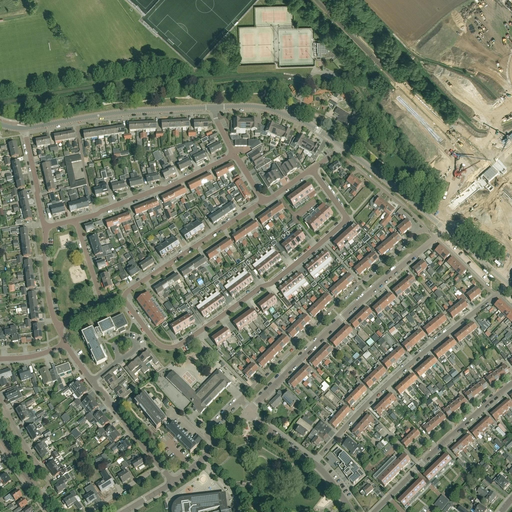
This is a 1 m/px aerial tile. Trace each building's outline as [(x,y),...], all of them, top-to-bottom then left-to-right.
[(319,42),(317,42),(317,44),(319,44),(319,52),(318,52),(318,56),(330,56),(333,53),(324,42),(319,42)] [(339,116),(336,121),(346,128),(353,117),(337,108),(334,113),(339,116)] [(240,121),(240,120),(234,120),(234,127),(231,127),(231,134),(236,134),(236,131),(240,131),(240,130),(240,121)] [(251,120),(251,121),(251,130),(251,131),(255,131),(255,134),(260,134),(260,127),(257,127),(257,120),(251,120)] [(275,126),(275,125),(273,125),(273,124),(269,123),(267,129),(264,128),(261,135),(266,137),(267,134),(271,135),(275,126)] [(276,137),(280,128),(275,126),(271,135),(276,137)] [(285,130),(280,128),(276,137),(281,139),(285,130)] [(285,130),(281,139),(285,141),(283,144),(289,146),(291,139),(288,138),(291,132),(285,130)] [(74,132),(67,133),(69,141),(75,139),(74,132)] [(219,143),(217,144),(215,140),(214,140),(213,139),(218,136),(217,132),(212,134),(209,136),(217,152),(222,149),(219,143)] [(69,141),(67,133),(61,134),(62,142),(69,141)] [(62,142),(61,134),(54,136),(55,143),(62,142)] [(217,152),(209,136),(207,137),(208,138),(207,138),(210,145),(207,146),(208,148),(211,154),(217,152)] [(305,139),(300,136),(297,141),(294,140),(290,146),(295,149),(296,146),(300,148),(300,147),(305,139)] [(49,138),(42,139),(44,147),(50,145),(49,138)] [(44,147),(42,139),(36,140),(37,148),(44,147)] [(310,142),(305,139),(300,147),(305,150),(310,142)] [(262,144),(260,141),(258,141),(258,140),(251,148),(252,150),(262,144)] [(314,145),(310,142),(305,150),(303,152),(304,153),(307,155),(308,155),(309,153),(314,145)] [(8,145),(10,151),(17,150),(16,143),(8,145)] [(314,144),(314,145),(309,153),(312,155),(311,158),(316,161),(320,155),(316,153),(320,147),(314,144)] [(204,152),(201,154),(198,148),(197,149),(195,146),(194,146),(195,149),(201,161),(207,158),(204,152)] [(250,157),(253,162),(261,157),(259,154),(261,152),(262,148),(261,146),(252,152),(254,155),(250,157)] [(201,161),(195,149),(193,150),(196,156),(193,158),(196,164),(201,161)] [(19,156),(17,150),(10,151),(11,158),(19,156)] [(167,150),(163,151),(166,158),(167,157),(169,163),(172,161),(167,150)] [(162,160),(158,151),(152,154),(157,162),(162,160)] [(290,161),(287,164),(292,172),(297,169),(294,164),(297,162),(293,156),(294,155),(293,154),(290,152),(287,154),(289,157),(289,159),(290,161)] [(75,182),(73,173),(71,163),(82,161),(80,155),(64,158),(70,187),(71,189),(87,185),(85,180),(75,182)] [(189,160),(183,163),(182,161),(184,160),(183,156),(180,157),(186,169),(192,166),(189,160)] [(44,172),(51,171),(49,164),(51,164),(53,163),(53,166),(58,165),(58,162),(58,161),(63,160),(63,157),(57,159),(50,161),(50,160),(47,161),(43,162),(44,165),(42,166),(42,167),(42,171),(43,171),(44,172)] [(186,169),(180,157),(177,159),(180,164),(177,165),(180,171),(186,169)] [(263,161),(261,157),(253,162),(256,167),(260,164),(262,167),(271,162),(270,160),(266,159),(263,161)] [(173,168),(171,169),(169,165),(168,165),(165,158),(162,160),(164,163),(164,164),(170,176),(176,174),(173,168)] [(12,163),(13,170),(20,168),(19,162),(12,163)] [(158,174),(155,175),(154,173),(155,173),(153,164),(152,165),(151,162),(149,163),(149,165),(150,169),(153,183),(160,181),(158,174)] [(292,172),(287,164),(283,166),(281,163),(277,162),(275,163),(281,172),(284,171),(287,175),(292,172)] [(333,174),(337,170),(342,176),(346,173),(344,170),(343,171),(340,168),(341,168),(337,163),(329,169),(333,174)] [(105,168),(105,170),(107,179),(112,177),(111,170),(109,171),(108,167),(107,164),(104,164),(105,168)] [(170,176),(164,164),(161,165),(162,166),(162,167),(164,172),(162,173),(165,179),(166,180),(168,178),(170,176)] [(273,172),(270,174),(275,183),(280,179),(277,175),(280,173),(274,164),(273,165),(272,169),(273,172)] [(231,165),(226,167),(229,173),(232,172),(234,177),(238,175),(234,170),(231,165)] [(141,179),(138,179),(137,173),(135,173),(135,170),(134,167),(132,168),(133,171),(133,174),(137,187),(143,185),(141,179)] [(229,173),(226,167),(220,170),(223,176),(226,175),(228,179),(229,179),(231,184),(233,183),(231,178),(229,173)] [(22,175),(20,168),(13,170),(15,176),(22,175)] [(223,176),(220,170),(215,173),(217,179),(220,177),(224,184),(223,185),(221,181),(217,183),(221,189),(228,185),(223,176)] [(52,177),(51,171),(44,172),(45,179),(52,177)] [(275,183),(270,174),(266,177),(264,174),(260,173),(258,174),(264,183),(267,181),(270,186),(275,183)] [(210,174),(204,177),(209,187),(210,186),(211,187),(212,186),(210,182),(213,180),(210,174)] [(23,181),(22,175),(15,176),(16,183),(23,181)] [(351,186),(356,180),(352,176),(346,182),(351,186)] [(54,184),(52,177),(45,179),(47,185),(54,184)] [(209,187),(204,177),(199,180),(202,186),(204,185),(206,188),(207,188),(208,189),(212,188),(211,187),(210,186),(209,187)] [(202,186),(199,180),(193,183),(198,192),(200,191),(201,190),(199,187),(202,186)] [(362,184),(356,180),(351,186),(357,190),(362,184)] [(25,188),(23,181),(16,183),(18,190),(25,188)] [(119,190),(117,181),(111,182),(111,186),(112,186),(113,192),(119,190)] [(124,182),(118,184),(117,181),(119,190),(125,189),(124,182)] [(235,184),(238,190),(229,195),(244,186),(241,181),(235,184)] [(108,193),(106,187),(105,182),(99,184),(102,195),(108,193)] [(198,192),(193,183),(188,185),(191,191),(194,190),(195,193),(196,193),(197,195),(201,193),(200,191),(198,192)] [(55,190),(54,184),(47,185),(48,192),(55,190)] [(314,192),(308,184),(287,199),(293,208),(308,197),(310,200),(314,197),(314,196),(316,195),(314,193),(314,192)] [(247,191),(244,186),(229,195),(232,200),(235,198),(234,196),(239,193),(240,196),(235,199),(247,191)] [(183,187),(178,190),(181,196),(186,193),(183,187)] [(181,196),(178,190),(172,193),(175,199),(181,196)] [(247,191),(235,199),(237,202),(242,199),(243,201),(245,200),(251,197),(247,191)] [(19,195),(20,201),(28,200),(26,193),(19,195)] [(175,199),(172,193),(167,195),(171,204),(171,205),(173,204),(174,204),(174,203),(176,201),(175,199)] [(87,200),(84,201),(82,194),(79,195),(83,209),(89,208),(87,200)] [(83,209),(79,195),(81,202),(78,202),(76,195),(73,196),(76,211),(83,209)] [(171,204),(167,195),(161,198),(164,204),(165,207),(171,204)] [(76,211),(73,196),(70,196),(72,204),(68,205),(70,212),(76,211)] [(232,203),(229,205),(227,202),(226,203),(223,198),(221,199),(230,213),(236,209),(232,203)] [(380,208),(385,202),(379,198),(374,204),(377,207),(371,214),(373,216),(375,214),(378,211),(380,208)] [(65,213),(63,205),(63,203),(62,203),(62,202),(60,203),(59,202),(56,203),(55,199),(58,215),(65,213)] [(230,213),(221,199),(219,200),(222,205),(218,208),(221,211),(220,211),(224,217),(230,213)] [(29,206),(28,200),(20,201),(22,208),(29,206)] [(156,200),(151,203),(154,212),(156,212),(156,211),(157,211),(156,208),(159,206),(156,200)] [(389,206),(385,202),(380,208),(384,212),(389,206)] [(154,212),(151,203),(145,205),(147,211),(150,210),(152,213),(153,213),(153,215),(157,214),(156,212),(154,212)] [(280,203),(274,207),(278,213),(284,209),(280,203)] [(224,217),(220,211),(217,213),(211,205),(209,207),(219,220),(224,217)] [(333,215),(326,207),(325,207),(323,205),(322,206),(317,210),(320,213),(307,225),(314,232),(333,215)] [(31,213),(29,206),(22,208),(23,214),(31,213)] [(389,216),(394,210),(389,206),(384,212),(387,215),(380,224),(382,226),(381,227),(383,228),(384,227),(388,224),(388,223),(390,221),(390,220),(392,219),(389,216)] [(142,213),(140,207),(134,209),(136,216),(139,214),(141,218),(142,217),(143,219),(146,218),(145,216),(143,217),(142,213)] [(219,220),(209,207),(207,208),(211,213),(210,214),(212,217),(209,219),(213,224),(219,220)] [(278,213),(274,207),(269,211),(273,217),(276,214),(281,221),(283,219),(281,216),(280,216),(278,213)] [(273,217),(269,211),(263,215),(267,221),(273,217)] [(32,219),(31,213),(23,214),(24,217),(20,218),(20,219),(16,220),(16,223),(15,223),(15,226),(22,225),(21,222),(25,221),(32,219)] [(128,214),(123,216),(126,226),(129,225),(132,224),(131,220),(128,214)] [(267,221),(263,215),(258,219),(262,225),(267,221)] [(126,226),(123,216),(117,218),(119,224),(122,224),(123,227),(124,227),(124,229),(130,227),(129,225),(126,226)] [(119,224),(117,218),(111,220),(115,230),(117,230),(118,230),(116,226),(119,224)] [(197,222),(193,225),(198,233),(204,229),(197,218),(196,220),(197,222)] [(115,230),(111,220),(105,222),(108,229),(111,228),(113,234),(114,233),(118,232),(117,230),(115,230)] [(406,221),(401,225),(407,231),(412,227),(406,221)] [(198,233),(193,225),(191,222),(190,224),(191,226),(187,229),(192,237),(198,233)] [(254,222),(249,225),(259,240),(260,239),(259,237),(257,233),(258,233),(255,229),(258,227),(254,222)] [(86,233),(94,230),(92,224),(84,227),(86,233)] [(259,240),(249,225),(243,229),(247,235),(251,233),(255,239),(257,238),(258,240),(259,240)] [(354,225),(350,229),(356,236),(361,232),(354,225)] [(407,231),(401,225),(396,229),(402,235),(407,231)] [(192,237),(187,229),(186,226),(184,228),(185,230),(181,233),(186,241),(192,237)] [(27,229),(20,230),(16,231),(16,228),(10,229),(2,230),(2,232),(10,231),(10,234),(12,234),(12,235),(17,234),(17,235),(20,234),(21,237),(28,236),(27,229)] [(401,240),(395,234),(391,228),(388,230),(393,236),(390,238),(396,244),(401,240)] [(247,235),(243,229),(237,233),(246,245),(247,247),(249,246),(248,244),(245,241),(246,240),(244,237),(247,235)] [(356,236),(350,229),(346,233),(352,240),(356,236)] [(305,239),(299,232),(294,236),(301,243),(305,239)] [(246,245),(237,233),(232,237),(236,243),(238,241),(241,244),(241,243),(244,247),(246,245)] [(352,240),(346,233),(342,237),(348,244),(352,240)] [(391,249),(386,242),(384,240),(381,237),(378,234),(376,236),(384,244),(381,246),(386,252),(389,250),(390,251),(391,249)] [(172,238),(168,241),(173,250),(180,245),(173,235),(171,236),(172,238)] [(396,244),(390,238),(388,240),(383,235),(381,237),(384,240),(386,242),(391,249),(393,247),(396,244)] [(301,243),(294,236),(290,239),(296,247),(301,243)] [(89,239),(91,245),(99,242),(97,237),(89,239)] [(348,244),(342,237),(337,240),(344,247),(348,244)] [(173,250),(168,241),(167,239),(165,240),(166,242),(162,245),(167,253),(173,250)] [(229,239),(223,243),(227,249),(232,245),(229,239)] [(296,247),(290,239),(286,243),(292,250),(296,247)] [(344,247),(337,240),(333,244),(339,251),(344,247)] [(101,248),(99,242),(91,245),(93,250),(101,248)] [(167,253),(162,245),(161,243),(159,244),(160,246),(156,249),(161,258),(167,253)] [(227,249),(223,243),(217,247),(221,253),(227,249)] [(292,250),(286,243),(281,247),(287,254),(292,250)] [(386,252),(381,246),(376,250),(381,256),(386,252)] [(439,256),(445,250),(440,246),(435,252),(439,256)] [(221,253),(217,247),(211,251),(215,257),(221,253)] [(103,254),(101,248),(93,250),(95,257),(103,254)] [(138,248),(136,249),(143,259),(145,258),(138,248)] [(267,252),(276,263),(281,259),(272,248),(270,249),(272,251),(268,254),(267,252)] [(450,255),(445,250),(439,256),(444,261),(450,255)] [(215,257),(211,251),(206,255),(210,260),(215,257)] [(333,261),(325,251),(320,256),(329,267),(331,266),(329,264),(333,261)] [(373,263),(368,257),(365,259),(358,251),(356,253),(359,256),(369,268),(371,267),(370,266),(373,263)] [(276,263),(267,252),(265,253),(266,255),(263,258),(262,256),(261,256),(271,268),(276,263)] [(117,257),(116,253),(105,257),(107,263),(111,262),(110,259),(113,258),(117,257)] [(373,253),(368,257),(373,263),(378,259),(373,253)] [(271,268),(261,256),(260,257),(261,259),(258,262),(256,260),(265,272),(271,268)] [(329,267),(320,256),(315,260),(324,271),(326,270),(324,268),(328,265),(329,267)] [(369,268),(359,256),(356,258),(361,263),(358,265),(364,272),(366,269),(367,270),(369,268)] [(203,257),(197,260),(205,273),(207,272),(204,268),(205,268),(203,265),(206,262),(203,257)] [(451,268),(457,262),(452,258),(447,263),(451,268)] [(150,259),(145,262),(148,268),(154,264),(150,259)] [(129,270),(127,271),(131,278),(137,274),(134,269),(137,267),(134,262),(132,260),(128,263),(129,265),(127,267),(129,270)] [(205,273),(197,260),(191,264),(195,270),(198,268),(200,271),(201,271),(203,274),(205,273)] [(265,272),(256,260),(255,261),(256,263),(252,266),(260,276),(265,272)] [(324,271),(315,260),(310,264),(319,276),(321,274),(319,273),(323,270),(324,271)] [(98,269),(106,267),(104,261),(96,263),(98,269)] [(422,261),(417,265),(422,272),(425,269),(427,271),(427,272),(431,277),(436,273),(430,266),(428,269),(422,261)] [(148,268),(145,262),(139,266),(143,271),(148,268)] [(456,272),(462,266),(457,262),(451,268),(456,272)] [(195,270),(191,264),(185,268),(189,274),(195,270)] [(319,276),(310,264),(304,269),(314,280),(316,279),(314,277),(318,274),(319,276)] [(364,272),(358,265),(353,270),(359,276),(364,272)] [(422,272),(417,265),(412,270),(417,276),(422,281),(424,279),(421,276),(424,274),(422,272)] [(466,271),(462,266),(456,272),(461,277),(466,271)] [(354,281),(348,275),(346,272),(344,269),(341,267),(339,269),(342,271),(341,271),(344,274),(346,276),(343,279),(349,285),(354,281)] [(189,274),(185,268),(180,272),(183,278),(189,274)] [(239,273),(239,274),(248,285),(253,281),(244,269),(242,271),(244,273),(240,275),(239,273)] [(119,275),(122,281),(128,278),(124,272),(119,275)] [(307,283),(299,273),(294,277),(303,289),(304,288),(303,286),(307,283)] [(341,281),(336,276),(333,273),(331,275),(334,278),(337,281),(336,281),(338,283),(339,283),(345,290),(347,288),(346,287),(349,285),(343,279),(341,281)] [(101,276),(103,283),(110,280),(108,274),(101,276)] [(177,274),(171,278),(179,290),(181,289),(180,288),(182,287),(180,284),(178,286),(176,282),(180,280),(177,274)] [(248,285),(239,274),(237,275),(239,277),(235,279),(234,277),(233,278),(242,289),(248,285)] [(410,276),(405,280),(411,286),(413,285),(416,288),(417,287),(414,283),(415,283),(410,276)] [(303,289),(294,277),(289,281),(298,293),(299,292),(298,290),(301,287),(303,289)] [(179,290),(171,278),(165,282),(169,287),(172,285),(179,295),(180,297),(182,299),(184,301),(185,301),(178,291),(179,290)] [(242,289),(233,278),(232,279),(233,281),(230,283),(228,281),(228,282),(237,293),(242,289)] [(112,287),(110,280),(103,283),(105,289),(112,287)] [(411,286),(405,280),(401,284),(409,294),(411,292),(408,289),(411,286)] [(298,293),(289,281),(283,286),(293,297),(294,296),(293,294),(296,291),(298,293)] [(169,287),(165,282),(159,285),(163,291),(169,287)] [(237,293),(228,282),(227,283),(228,285),(224,287),(232,297),(237,293)] [(339,283),(338,283),(334,287),(339,293),(342,291),(343,292),(345,290),(339,283)] [(409,294),(401,284),(396,288),(402,294),(405,292),(408,295),(409,294)] [(163,291),(159,285),(154,289),(157,295),(161,293),(163,291)] [(291,295),(283,286),(278,290),(286,299),(283,301),(288,308),(289,308),(291,306),(288,301),(289,300),(287,298),(291,296),(291,295)] [(339,293),(334,287),(329,292),(334,298),(339,293)] [(400,296),(402,294),(396,288),(395,289),(395,288),(393,290),(393,291),(392,292),(397,298),(398,297),(401,301),(403,299),(400,296)] [(476,288),(471,291),(476,298),(481,294),(476,288)] [(332,300),(326,294),(326,295),(323,292),(324,292),(321,289),(319,292),(322,294),(324,296),(321,299),(327,305),(332,300)] [(476,298),(471,291),(468,294),(466,292),(464,289),(462,290),(461,289),(459,291),(462,295),(464,293),(466,295),(471,302),(476,298)] [(211,294),(220,306),(225,302),(217,290),(215,291),(216,293),(213,296),(211,294)] [(467,307),(462,301),(459,297),(462,295),(459,291),(454,294),(456,297),(460,303),(457,305),(462,311),(467,307)] [(145,295),(137,301),(156,327),(164,321),(150,301),(152,299),(149,295),(148,293),(145,295)] [(220,306),(211,294),(209,295),(211,297),(207,300),(206,298),(214,310),(220,306)] [(390,294),(385,297),(391,304),(392,302),(395,306),(397,304),(394,301),(395,300),(390,294)] [(271,295),(266,299),(272,307),(277,303),(271,295)] [(317,303),(315,301),(312,298),(312,299),(311,297),(309,299),(310,300),(310,301),(315,305),(312,308),(318,314),(321,311),(321,312),(323,310),(317,303)] [(391,304),(385,297),(381,301),(390,311),(391,310),(388,306),(391,304)] [(433,301),(429,297),(424,301),(428,305),(433,301)] [(214,310),(206,298),(204,299),(205,301),(202,304),(200,302),(209,314),(214,310)] [(272,307),(266,299),(262,302),(268,310),(272,307)] [(321,299),(317,303),(323,310),(325,308),(324,307),(327,305),(321,299)] [(498,310),(504,304),(500,300),(494,306),(498,310)] [(390,311),(381,301),(377,305),(382,311),(385,309),(387,312),(389,311),(390,311)] [(209,314),(200,302),(199,303),(200,305),(196,308),(203,318),(209,314)] [(268,310),(262,302),(257,306),(263,314),(268,310)] [(497,320),(508,309),(504,304),(498,310),(501,313),(497,316),(499,318),(497,320)] [(296,311),(298,312),(300,315),(303,313),(300,310),(298,309),(299,308),(296,305),(294,307),(297,310),(296,311)] [(318,314),(312,308),(309,310),(305,305),(303,308),(307,312),(308,312),(313,318),(318,314)] [(382,311),(377,305),(372,309),(377,316),(378,315),(381,318),(383,317),(380,313),(382,311)] [(462,311),(457,305),(452,309),(457,315),(462,311)] [(457,315),(452,309),(449,311),(447,309),(448,308),(445,306),(443,307),(447,313),(452,319),(457,315)] [(374,318),(371,315),(372,314),(366,308),(365,309),(365,308),(362,310),(363,311),(362,312),(367,318),(370,321),(374,318)] [(506,319),(511,312),(508,309),(497,320),(498,322),(504,316),(506,319)] [(252,310),(247,314),(252,321),(257,318),(252,310)] [(365,320),(367,318),(362,312),(358,316),(366,325),(368,324),(365,320)] [(446,321),(441,315),(440,315),(437,312),(435,314),(438,317),(437,318),(442,325),(446,321)] [(252,321),(247,314),(242,317),(248,325),(252,321)] [(195,323),(190,315),(185,318),(190,326),(195,323)] [(305,315),(300,320),(306,325),(310,321),(305,315)] [(99,329),(95,331),(97,337),(102,334),(102,335),(114,330),(115,330),(116,329),(117,331),(120,330),(121,333),(126,330),(125,327),(127,326),(123,316),(112,321),(113,322),(111,323),(110,320),(98,326),(99,329)] [(366,325),(358,316),(354,320),(359,326),(362,323),(365,327),(366,325)] [(248,325),(242,317),(238,320),(243,328),(248,325)] [(442,325),(437,318),(434,321),(431,317),(429,319),(437,329),(442,325)] [(190,326),(185,318),(180,321),(185,329),(190,326)] [(296,324),(293,322),(291,319),(289,321),(294,326),(291,329),(297,334),(299,332),(300,332),(302,331),(296,324)] [(437,329),(429,319),(427,320),(430,324),(427,326),(433,332),(437,329)] [(243,328),(238,320),(233,324),(238,332),(243,328)] [(300,320),(296,324),(302,331),(304,329),(303,328),(306,325),(300,320)] [(357,327),(359,326),(354,320),(349,324),(355,330),(355,329),(359,333),(360,331),(357,327)] [(185,329),(180,321),(175,324),(180,332),(185,329)] [(491,324),(488,321),(486,322),(482,326),(486,329),(491,324)] [(270,327),(268,329),(269,331),(271,328),(275,331),(277,333),(279,336),(282,334),(279,331),(278,328),(273,323),(270,327)] [(472,323),(467,327),(473,334),(474,334),(473,332),(475,331),(477,334),(479,332),(477,329),(472,323)] [(180,332),(175,324),(170,327),(175,335),(180,332)] [(433,332),(427,326),(426,327),(423,324),(421,325),(424,329),(423,330),(428,336),(433,332)] [(33,326),(31,327),(31,325),(25,325),(19,326),(20,329),(26,328),(30,328),(31,333),(34,333),(41,332),(40,325),(33,326)] [(297,334),(291,329),(288,331),(286,329),(284,326),(282,328),(286,333),(292,339),(297,334)] [(347,326),(342,330),(348,336),(350,334),(353,338),(355,336),(352,333),(352,332),(347,326)] [(10,328),(10,330),(2,331),(2,329),(2,333),(3,341),(6,340),(6,336),(12,335),(13,342),(18,342),(16,327),(10,328)] [(473,334),(467,327),(463,330),(467,336),(473,343),(475,342),(474,340),(471,337),(473,335),(473,334)] [(419,331),(416,328),(415,328),(414,329),(417,333),(415,334),(420,341),(425,337),(419,331)] [(92,352),(91,353),(97,365),(106,361),(91,329),(82,334),(87,346),(89,346),(92,352)] [(226,329),(221,333),(226,340),(231,337),(226,329)] [(348,336),(342,330),(338,334),(347,343),(349,342),(346,339),(348,336)] [(473,343),(467,336),(463,330),(458,334),(463,340),(466,338),(468,341),(470,340),(473,343)] [(226,340),(221,333),(216,336),(222,344),(226,340)] [(420,341),(415,334),(412,337),(409,333),(407,335),(416,344),(420,341)] [(347,343),(338,334),(334,338),(340,344),(342,342),(346,345),(347,343)] [(463,340),(458,334),(454,337),(458,343),(461,347),(463,345),(460,342),(463,340)] [(416,344),(407,335),(406,336),(409,340),(406,342),(411,348),(416,344)] [(222,344),(216,336),(211,339),(217,347),(222,344)] [(284,336),(279,340),(285,346),(289,342),(284,336)] [(353,339),(359,344),(362,341),(357,336),(353,339)] [(340,344),(334,338),(330,342),(335,348),(336,347),(339,351),(341,349),(338,346),(340,344)] [(451,339),(447,343),(452,349),(454,347),(457,350),(459,349),(456,345),(451,339)] [(285,346),(279,340),(275,345),(281,351),(283,349),(282,349),(285,346)] [(411,348),(406,342),(404,343),(401,340),(399,342),(402,345),(401,346),(407,352),(411,348)] [(452,349),(447,343),(442,347),(450,356),(452,354),(449,351),(452,349)] [(281,351),(275,345),(270,349),(276,355),(279,352),(279,353),(281,351)] [(327,345),(325,347),(324,347),(322,349),(328,355),(333,351),(327,345)] [(399,348),(398,349),(395,345),(393,347),(396,350),(395,352),(400,358),(405,354),(399,348)] [(272,360),(266,353),(264,351),(261,349),(258,346),(256,348),(264,356),(261,358),(267,364),(270,361),(270,362),(272,360)] [(450,356),(442,347),(438,350),(444,358),(443,356),(445,354),(448,357),(450,356)] [(276,355),(270,349),(266,353),(272,360),(274,358),(273,358),(276,355)] [(331,363),(326,358),(328,355),(322,349),(319,351),(320,352),(318,354),(323,360),(326,362),(328,365),(330,366),(331,365),(330,363),(331,363)] [(396,362),(387,352),(385,350),(383,352),(389,357),(386,360),(391,366),(396,362)] [(444,358),(438,350),(433,354),(438,360),(441,363),(443,362),(441,360),(444,358)] [(371,355),(369,353),(367,351),(362,356),(364,358),(366,360),(371,355)] [(400,358),(395,352),(392,354),(389,351),(387,352),(396,362),(400,358)] [(146,353),(143,355),(149,363),(152,361),(155,365),(158,362),(151,353),(148,355),(146,353)] [(323,360),(318,354),(313,359),(319,364),(323,360)] [(146,366),(149,363),(143,355),(139,358),(142,361),(139,363),(146,372),(149,370),(146,366)] [(262,368),(267,364),(261,358),(259,361),(254,356),(252,358),(254,361),(257,363),(262,368)] [(437,363),(432,357),(427,361),(432,367),(435,365),(437,367),(438,368),(440,366),(437,363)] [(391,366),(386,360),(384,361),(381,358),(379,359),(382,363),(381,364),(387,370),(391,366)] [(319,364),(313,359),(309,363),(314,369),(319,364)] [(434,369),(432,367),(427,361),(423,365),(431,374),(433,372),(430,369),(432,367),(434,369)] [(146,372),(139,363),(137,365),(134,362),(131,365),(137,373),(140,370),(144,374),(146,372)] [(68,363),(55,368),(54,364),(51,366),(53,370),(57,381),(59,386),(60,391),(61,392),(64,390),(65,389),(59,375),(71,371),(68,363)] [(252,364),(248,369),(253,374),(258,370),(252,364)] [(380,367),(379,368),(376,364),(374,366),(377,369),(376,371),(381,377),(386,373),(380,367)] [(509,372),(504,365),(505,365),(504,364),(501,365),(502,367),(500,369),(504,375),(509,372)] [(134,375),(137,373),(131,365),(128,368),(130,371),(127,373),(135,382),(138,379),(134,375)] [(431,374),(423,365),(419,369),(424,374),(426,372),(429,375),(431,374)] [(306,366),(301,370),(307,376),(312,372),(306,366)] [(105,380),(107,383),(115,377),(113,374),(117,370),(115,367),(106,375),(108,377),(105,380)] [(22,381),(31,378),(28,368),(18,372),(22,381)] [(57,381),(53,370),(50,371),(50,372),(49,373),(47,368),(39,370),(44,385),(52,382),(52,383),(57,381)] [(499,379),(495,372),(494,371),(491,372),(490,371),(488,368),(486,369),(495,382),(499,379)] [(5,379),(11,376),(14,383),(17,382),(14,372),(11,373),(9,369),(0,372),(0,382),(2,387),(7,385),(5,379)] [(253,374),(248,369),(243,373),(249,379),(253,374)] [(424,374),(419,369),(414,372),(419,378),(422,381),(424,380),(421,376),(424,374)] [(495,382),(486,369),(485,370),(490,376),(487,378),(486,376),(484,378),(490,385),(495,382)] [(504,375),(500,369),(498,370),(496,369),(494,370),(495,372),(499,379),(504,375)] [(231,383),(218,370),(213,376),(196,394),(173,371),(166,379),(181,394),(182,393),(185,396),(194,405),(193,407),(201,414),(206,408),(206,407),(224,388),(225,389),(231,383)] [(307,376),(301,370),(297,375),(303,381),(307,376)] [(381,377),(376,371),(373,373),(370,370),(368,372),(377,381),(381,377)] [(453,378),(458,374),(454,370),(449,374),(453,378)] [(377,381),(368,372),(367,373),(370,376),(367,379),(373,385),(377,381)] [(417,380),(412,374),(407,379),(412,384),(417,389),(418,388),(413,383),(415,382),(418,385),(419,383),(417,380)] [(303,381),(297,375),(292,379),(298,385),(303,381)] [(448,375),(443,379),(447,383),(451,379),(448,375)] [(115,387),(124,379),(122,376),(118,380),(115,377),(107,383),(110,386),(113,384),(115,387)] [(373,385),(367,379),(366,381),(362,377),(361,379),(364,382),(363,383),(369,389),(373,385)] [(127,382),(124,379),(115,387),(117,389),(114,391),(117,395),(125,388),(122,385),(127,382)] [(298,385),(292,379),(288,384),(294,390),(298,385)] [(410,386),(412,384),(407,379),(403,382),(415,395),(417,394),(413,390),(410,386)] [(487,387),(483,381),(482,379),(480,380),(479,379),(476,381),(478,384),(483,391),(487,387)] [(78,382),(73,387),(72,387),(70,389),(68,386),(65,389),(64,390),(66,393),(70,390),(72,392),(72,393),(74,395),(74,394),(82,387),(78,382)] [(413,397),(415,395),(403,382),(399,386),(404,392),(407,389),(409,393),(413,397)] [(366,391),(361,386),(358,383),(356,384),(359,387),(357,390),(362,395),(366,391)] [(430,394),(422,384),(418,387),(426,396),(425,398),(426,400),(432,395),(430,394)] [(483,391),(478,384),(476,386),(475,385),(472,386),(474,388),(473,388),(478,394),(483,391)] [(402,394),(404,392),(399,386),(395,390),(400,396),(403,399),(405,397),(402,394)] [(11,394),(6,396),(8,401),(9,401),(10,403),(11,403),(15,401),(14,399),(21,396),(19,392),(20,392),(19,392),(23,391),(22,389),(18,389),(17,387),(7,392),(8,394),(10,393),(11,394)] [(87,392),(82,387),(74,394),(78,399),(78,398),(79,399),(81,397),(87,392)] [(478,394),(473,388),(472,387),(470,388),(471,390),(469,391),(473,398),(478,394)] [(127,392),(125,388),(117,395),(120,398),(123,396),(125,398),(134,391),(132,388),(127,392)] [(362,395),(357,390),(354,392),(351,389),(350,391),(358,399),(362,395)] [(273,408),(274,407),(275,408),(281,402),(280,402),(282,399),(291,408),(297,402),(298,403),(300,401),(294,396),(292,398),(288,393),(284,396),(280,391),(277,394),(278,395),(268,404),(273,408)] [(358,399),(350,391),(348,392),(351,395),(349,398),(354,403),(358,399)] [(473,398),(469,391),(466,393),(465,392),(463,393),(468,401),(473,398)] [(165,423),(166,421),(158,410),(161,407),(151,394),(147,397),(144,394),(140,398),(141,398),(139,400),(138,399),(134,402),(156,430),(161,426),(160,425),(161,424),(162,425),(166,428),(166,429),(190,453),(197,447),(196,446),(202,440),(197,435),(191,441),(172,423),(168,426),(165,423)] [(390,394),(386,398),(391,404),(394,401),(395,403),(397,401),(390,394)] [(466,403),(461,397),(460,395),(458,397),(459,398),(457,400),(461,407),(466,403)] [(86,409),(94,402),(90,397),(84,401),(88,407),(86,409)] [(354,403),(349,398),(346,400),(343,397),(341,399),(345,402),(344,402),(350,408),(354,403)] [(32,398),(24,402),(27,406),(33,403),(32,401),(33,400),(32,398)] [(75,405),(80,401),(79,399),(78,398),(78,399),(74,402),(69,406),(71,408),(75,405)] [(391,408),(393,406),(391,404),(386,398),(382,402),(387,408),(389,409),(391,407),(391,408)] [(461,407),(457,400),(454,402),(453,401),(451,402),(452,404),(457,410),(461,407)] [(98,407),(94,402),(86,409),(89,412),(90,411),(91,413),(98,407)] [(387,408),(382,402),(377,406),(383,412),(385,410),(386,411),(388,409),(387,408)] [(457,410),(452,404),(451,403),(448,404),(450,406),(447,408),(452,414),(457,410)] [(346,416),(350,412),(341,404),(340,406),(343,408),(340,411),(346,416)] [(509,409),(504,404),(499,407),(504,413),(505,413),(506,415),(506,414),(510,418),(511,416),(507,411),(509,409)] [(25,406),(16,411),(19,417),(30,411),(32,410),(33,409),(30,411),(28,409),(26,409),(25,406)] [(383,412),(377,406),(373,410),(379,416),(380,417),(382,416),(380,414),(383,412)] [(338,425),(342,420),(333,412),(327,407),(325,409),(329,412),(329,411),(332,414),(330,417),(331,418),(338,425)] [(504,413),(499,407),(495,411),(502,419),(504,417),(505,415),(504,414),(504,413)] [(452,414),(447,408),(445,410),(444,408),(442,410),(443,411),(448,417),(452,414)] [(30,411),(19,417),(22,423),(28,420),(29,421),(36,418),(33,412),(32,410),(30,411)] [(342,420),(346,416),(340,411),(338,413),(335,410),(333,412),(342,420)] [(445,419),(440,413),(438,411),(434,414),(436,417),(441,423),(445,419)] [(502,419),(495,411),(490,415),(496,421),(497,422),(499,421),(502,419)] [(94,417),(94,418),(92,415),(87,419),(89,422),(90,421),(92,423),(96,420),(99,422),(96,424),(105,417),(100,412),(94,417)] [(367,415),(363,420),(369,425),(371,423),(373,424),(375,422),(373,420),(373,421),(367,415)] [(109,422),(105,417),(96,424),(100,429),(97,431),(99,434),(104,430),(102,428),(103,427),(109,422)] [(441,423),(436,417),(434,419),(433,417),(431,419),(432,421),(431,421),(436,427),(441,423)] [(488,417),(484,421),(491,429),(492,430),(495,427),(493,426),(495,424),(493,423),(488,417)] [(300,426),(296,432),(300,435),(303,438),(307,433),(307,432),(309,433),(313,428),(300,418),(296,424),(300,426)] [(338,425),(331,418),(329,421),(327,419),(326,421),(329,424),(335,429),(338,425)] [(369,425),(363,420),(359,424),(365,429),(366,429),(367,430),(369,429),(367,427),(369,425)] [(436,427),(431,421),(430,420),(428,421),(429,423),(427,425),(432,431),(436,427)] [(312,433),(316,437),(322,440),(324,441),(329,436),(327,435),(332,430),(321,421),(314,429),(314,430),(312,433)] [(491,429),(484,421),(479,425),(484,431),(485,430),(486,432),(488,431),(491,429)] [(432,431),(427,425),(425,423),(421,427),(422,428),(427,434),(432,431)] [(365,429),(359,424),(355,429),(361,434),(363,432),(365,433),(366,431),(365,430),(365,429)] [(500,424),(498,426),(504,433),(506,431),(500,424)] [(38,430),(39,430),(43,428),(41,425),(36,428),(35,425),(30,427),(26,429),(30,435),(38,430)] [(374,429),(377,432),(378,433),(383,428),(379,425),(374,429)] [(484,431),(479,425),(475,429),(482,437),(484,435),(484,434),(486,432),(484,431)] [(112,427),(106,431),(105,432),(104,430),(99,434),(95,437),(98,441),(104,436),(107,439),(108,439),(116,432),(112,427)] [(504,435),(498,427),(495,429),(501,437),(504,435)] [(361,434),(355,429),(352,433),(357,438),(359,439),(360,438),(359,436),(361,434)] [(482,437),(475,429),(471,433),(477,440),(479,439),(482,437)] [(42,436),(38,430),(30,435),(33,441),(40,437),(42,436)] [(41,441),(50,435),(51,435),(49,430),(43,434),(45,438),(41,441)] [(415,430),(410,434),(415,439),(420,435),(415,430)] [(120,437),(116,432),(108,439),(111,443),(105,448),(107,451),(110,449),(115,445),(114,442),(120,437)] [(415,439),(410,434),(406,439),(410,444),(415,439)] [(39,454),(47,448),(48,448),(45,443),(50,440),(50,439),(52,438),(50,435),(41,441),(40,441),(35,444),(37,447),(35,449),(39,454)] [(468,435),(464,439),(469,444),(471,446),(473,444),(475,442),(474,441),(468,435)] [(321,441),(322,440),(316,437),(311,443),(316,447),(321,441)] [(410,444),(406,439),(401,443),(406,448),(410,444)] [(469,444),(464,439),(460,443),(465,448),(466,450),(468,448),(467,446),(469,444)] [(362,452),(365,449),(360,445),(360,446),(359,445),(358,446),(350,440),(349,441),(347,440),(346,441),(346,440),(345,440),(343,442),(343,443),(344,444),(343,444),(343,445),(342,446),(346,449),(347,448),(353,454),(355,451),(359,454),(361,452),(362,452)] [(127,442),(120,447),(117,443),(115,445),(110,449),(113,452),(118,448),(121,451),(124,449),(126,451),(131,447),(127,442)] [(376,447),(380,451),(384,447),(380,442),(376,447)] [(465,448),(460,443),(455,447),(460,452),(462,451),(467,456),(469,458),(471,456),(465,449),(465,448)] [(460,452),(455,447),(451,450),(457,458),(459,456),(458,455),(460,452)] [(57,455),(58,454),(57,454),(55,452),(54,453),(52,450),(49,451),(47,448),(39,454),(42,460),(49,456),(50,456),(52,458),(57,455)] [(359,470),(343,452),(343,453),(339,449),(333,454),(342,464),(339,466),(341,470),(342,470),(344,473),(346,475),(346,476),(349,479),(348,480),(353,485),(364,475),(359,470)] [(51,472),(61,465),(61,464),(60,462),(59,461),(57,459),(60,457),(58,454),(57,455),(52,458),(53,461),(54,461),(47,466),(51,472)] [(446,454),(423,476),(430,483),(452,461),(446,454)] [(410,461),(404,455),(398,461),(394,456),(389,461),(391,463),(388,467),(386,465),(384,466),(386,468),(383,472),(380,470),(379,472),(381,474),(377,477),(375,475),(373,478),(375,480),(376,479),(384,487),(410,461)] [(96,463),(102,460),(100,462),(105,470),(109,468),(103,459),(103,460),(101,456),(94,459),(96,463)] [(144,465),(143,464),(140,459),(135,462),(133,459),(128,462),(125,457),(123,459),(128,467),(132,464),(135,469),(138,467),(138,469),(144,465)] [(128,472),(127,473),(125,469),(128,467),(123,459),(120,460),(117,462),(119,464),(121,463),(122,464),(121,464),(123,467),(121,468),(122,471),(123,471),(123,472),(118,476),(123,483),(126,481),(130,478),(130,477),(131,476),(128,472)] [(463,463),(460,459),(459,459),(457,461),(460,465),(462,467),(465,465),(463,463)] [(61,466),(61,465),(51,472),(54,477),(60,473),(61,474),(62,473),(64,475),(68,472),(69,473),(72,471),(70,468),(67,470),(67,469),(65,470),(64,468),(64,469),(63,468),(63,467),(62,466),(61,466)] [(101,493),(114,485),(108,476),(108,477),(105,471),(101,474),(104,479),(96,484),(101,493)] [(64,477),(60,479),(55,482),(58,485),(55,487),(56,490),(55,490),(58,495),(63,492),(62,491),(66,489),(64,485),(68,483),(67,483),(72,480),(73,479),(71,477),(72,477),(70,474),(70,475),(69,473),(63,477),(64,477)] [(504,490),(509,484),(505,480),(507,478),(501,473),(494,481),(503,490),(504,490)] [(11,482),(6,475),(2,478),(0,476),(0,481),(2,480),(6,485),(11,482)] [(494,482),(488,477),(485,480),(491,485),(494,482)] [(420,479),(398,501),(405,508),(427,486),(420,479)] [(482,483),(487,488),(490,485),(484,480),(482,483)] [(372,486),(370,487),(369,485),(368,486),(366,483),(362,487),(364,489),(362,491),(360,493),(363,496),(365,495),(366,496),(372,491),(378,496),(380,493),(372,486)] [(88,496),(84,498),(88,505),(96,500),(94,496),(97,494),(92,485),(84,489),(88,496)] [(486,500),(490,494),(480,487),(477,492),(479,493),(478,495),(486,500)] [(13,493),(6,498),(5,499),(5,500),(5,502),(7,502),(10,499),(10,500),(14,501),(15,500),(15,501),(22,496),(18,491),(14,493),(13,493)] [(82,508),(74,498),(77,496),(73,491),(69,493),(72,496),(62,502),(64,506),(66,504),(68,509),(72,506),(71,505),(74,503),(79,510),(82,508)] [(491,492),(490,494),(486,500),(492,504),(497,496),(491,492)] [(230,511),(227,511),(203,511),(222,507),(220,496),(185,499),(184,499),(183,499),(182,500),(181,500),(180,500),(179,501),(178,501),(178,502),(177,502),(176,504),(175,504),(175,505),(174,506),(174,507),(173,508),(173,509),(173,510),(173,511),(172,511),(230,511)] [(442,511),(449,502),(443,496),(435,505),(442,511)] [(20,508),(17,509),(13,511),(18,511),(24,508),(24,507),(27,504),(24,499),(17,504),(20,508)] [(485,511),(487,510),(485,509),(487,507),(477,500),(475,502),(476,503),(474,506),(478,508),(476,511),(475,511),(485,511)]
